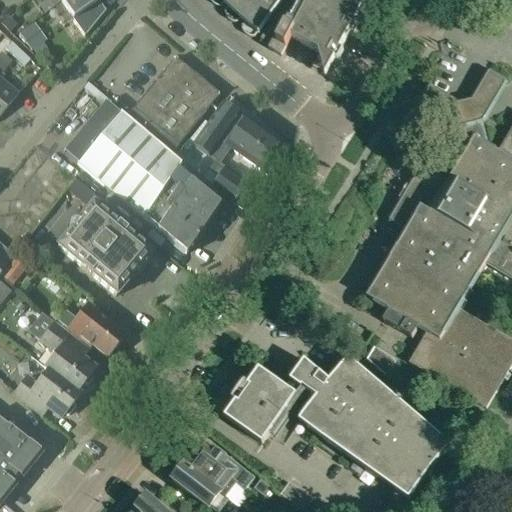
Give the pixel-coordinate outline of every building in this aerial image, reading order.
[(65,0),(60,4),(72,22),(84,39),(106,11),(99,2),(102,0),(65,0)] [(209,0),(209,1),(210,2),(211,4),(212,5),(214,6),(215,7),(217,8),(219,8),(220,8),(224,5),(229,0),(209,0)] [(229,0),(224,5),(227,9),(224,12),(224,14),(225,16),(225,17),(226,19),(227,20),(228,22),(230,22),(232,23),(233,24),(235,24),(237,24),(240,21),(259,0),(229,0)] [(259,0),(240,21),(244,24),(241,27),(241,29),(242,31),(242,32),(243,34),(245,35),(246,36),(247,37),(249,38),(251,38),(253,38),(254,38),(257,35),(258,36),(282,4),(281,3),(283,0),(259,0)] [(302,0),(290,23),(285,20),(279,30),(271,26),(260,40),(270,47),(268,50),(281,58),(291,40),(317,54),(325,79),(334,62),(337,63),(343,52),(340,51),(349,34),(352,35),(358,25),(355,23),(364,6),(367,7),(371,0),(302,0)] [(7,21),(2,26),(10,33),(15,28),(7,21)] [(30,52),(43,42),(32,27),(19,36),(30,52)] [(15,60),(21,53),(12,45),(5,51),(15,60)] [(21,53),(15,60),(24,69),(30,62),(21,53)] [(125,119),(126,120),(150,141),(169,158),(177,148),(218,97),(174,61),(131,112),(125,119)] [(389,313),(383,323),(406,337),(412,341),(418,330),(426,335),(408,365),(485,411),(509,372),(511,374),(511,381),(505,392),(511,396),(511,129),(497,155),(489,150),(483,126),(509,83),(487,70),(470,100),(457,103),(429,85),(416,107),(459,133),(465,156),(447,185),(420,169),(389,221),(407,232),(366,300),(389,313)] [(0,81),(0,118),(18,96),(0,81)] [(223,106),(207,127),(221,137),(235,115),(223,106)] [(221,137),(207,127),(194,145),(193,146),(200,151),(209,158),(219,143),(259,172),(278,146),(235,115),(221,137)] [(83,172),(142,221),(185,256),(219,206),(176,171),(179,167),(172,160),(169,158),(150,141),(126,120),(83,172)] [(219,180),(212,189),(232,203),(245,184),(227,171),(221,181),(219,180)] [(91,207),(56,249),(115,299),(151,256),(91,207)] [(0,278),(12,288),(30,266),(17,255),(0,276),(0,278)] [(88,310),(78,323),(66,313),(58,323),(79,340),(78,341),(89,349),(91,346),(106,359),(114,350),(118,349),(122,344),(122,340),(124,338),(98,317),(97,318),(88,310)] [(48,367),(50,370),(81,396),(84,388),(89,388),(94,380),(93,377),(93,372),(71,355),(79,345),(54,325),(40,343),(50,352),(52,359),(48,367)] [(374,350),(372,353),(366,362),(386,378),(396,362),(374,350)] [(316,400),(299,424),(408,502),(430,471),(450,448),(348,361),(328,383),(304,363),(289,383),(301,391),(302,389),(316,400)] [(81,396),(50,370),(38,384),(33,384),(27,379),(13,396),(32,411),(40,402),(62,419),(64,416),(66,417),(69,417),(74,410),(74,408),(72,406),(81,396)] [(296,398),(271,380),(258,371),(247,386),(243,383),(231,401),(235,404),(224,419),(261,446),(296,398)] [(0,506),(14,489),(11,486),(18,477),(22,480),(41,456),(5,427),(0,423),(0,506)] [(225,501),(231,493),(236,487),(245,493),(254,481),(225,458),(226,457),(217,451),(213,456),(202,447),(185,468),(184,467),(172,484),(208,511),(211,510),(213,511),(221,511),(228,504),(225,501)] [(265,500),(272,492),(260,483),(254,491),(265,500)] [(136,511),(163,511),(147,499),(136,511)]
